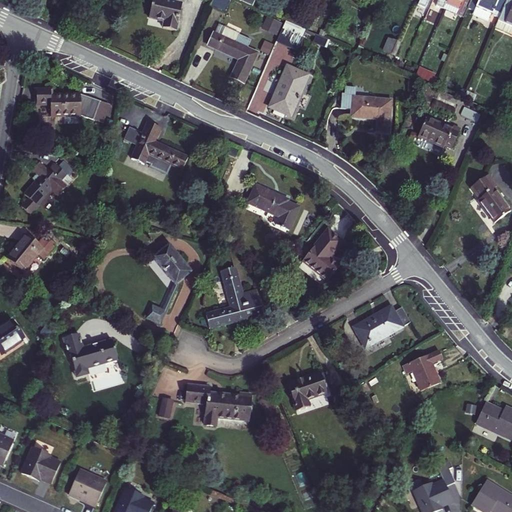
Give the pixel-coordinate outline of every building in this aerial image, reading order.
[(162,28),(175,31),(181,5),(167,2),(167,0),(153,0),(149,17),(164,20),(162,28)] [(213,0),(211,6),(226,12),(231,0),(213,0)] [(438,0),(435,8),(442,11),(446,0),(438,0)] [(454,0),(459,2),(458,5),(466,9),(469,0),(454,0)] [(469,0),(466,9),(473,12),(474,10),(478,0),(469,0)] [(478,0),(474,10),(492,17),(494,12),(500,15),(506,0),(478,0)] [(506,0),(500,15),(498,21),(494,29),(509,35),(511,27),(511,1),(509,0),(506,0)] [(262,5),(253,1),(250,7),(259,11),(262,5)] [(492,17),(474,10),(473,12),(472,16),(489,23),(492,17)] [(281,24),(267,18),(262,29),(276,35),(281,24)] [(277,42),(295,50),(304,30),(286,22),(277,42)] [(235,43),(214,33),(206,48),(238,63),(232,78),(242,82),(255,53),(246,49),(250,41),(239,35),(235,43)] [(273,45),(265,42),(261,51),(268,55),(273,45)] [(397,54),(386,50),(379,66),(390,70),(397,54)] [(287,69),(270,107),(291,117),(308,79),(287,69)] [(345,88),(344,96),(351,96),(355,97),(355,89),(345,88)] [(37,104),(51,104),(51,96),(53,96),(53,89),(37,89),(37,104)] [(476,96),(467,92),(464,100),(473,104),(476,96)] [(438,102),(455,109),(458,101),(441,94),(438,102)] [(341,109),(350,110),(351,96),(344,96),(342,95),(341,109)] [(51,118),(81,117),(81,96),(53,96),(51,96),(51,104),(51,118)] [(81,96),(81,117),(93,122),(100,103),(81,96)] [(355,97),(351,96),(350,110),(350,116),(378,118),(377,131),(389,132),(392,100),(355,97)] [(100,103),(93,122),(103,125),(110,107),(100,103)] [(47,116),(39,117),(39,129),(47,128),(47,116)] [(449,130),(426,119),(418,137),(442,148),(443,144),(453,148),(461,130),(451,126),(449,130)] [(137,147),(131,160),(144,166),(145,163),(150,166),(149,168),(166,176),(170,167),(182,172),(188,159),(154,143),(160,130),(147,124),(142,135),(137,147)] [(123,141),(137,147),(142,135),(129,128),(123,141)] [(60,181),(66,175),(59,168),(55,164),(49,171),(40,163),(33,171),(39,177),(24,193),(28,198),(21,206),(31,215),(39,206),(37,205),(51,190),(59,198),(68,188),(60,181)] [(63,163),(59,168),(66,175),(69,177),(73,172),(63,163)] [(491,176),(472,190),(480,200),(477,202),(495,225),(511,213),(494,190),(499,186),(491,176)] [(258,187),(250,204),(278,217),(275,225),(288,231),(298,207),(287,202),(288,200),(258,187)] [(327,280),(338,267),(330,260),(343,244),(329,233),(305,263),(327,280)] [(26,236),(7,259),(22,272),(36,256),(42,261),(54,248),(44,239),(38,246),(26,236)] [(170,249),(157,260),(176,283),(189,273),(170,249)] [(211,328),(262,314),(256,293),(240,298),(232,270),(222,273),(231,309),(208,315),(211,328)] [(166,312),(152,306),(146,320),(160,326),(166,312)] [(366,348),(403,328),(394,313),(391,307),(355,328),(366,348)] [(394,313),(403,328),(410,324),(402,308),(394,313)] [(11,321),(0,328),(0,351),(3,356),(25,341),(11,321)] [(47,341),(52,334),(44,327),(38,334),(47,341)] [(118,361),(112,342),(82,351),(78,336),(64,340),(68,355),(71,354),(78,380),(90,377),(88,370),(118,361)] [(441,359),(438,352),(403,368),(406,376),(412,373),(420,392),(440,383),(432,363),(441,359)] [(320,375),(287,386),(295,411),(309,406),(308,401),(326,395),(320,375)] [(188,404),(206,406),(207,396),(208,389),(190,387),(188,404)] [(240,400),(207,396),(206,406),(204,426),(216,428),(217,417),(249,421),(251,398),(241,397),(240,400)] [(268,398),(259,403),(268,419),(277,414),(268,398)] [(172,402),(162,400),(159,417),(169,419),(172,402)] [(493,431),(510,439),(511,435),(511,412),(503,408),(501,412),(485,404),(475,425),(492,433),(493,431)] [(476,407),(467,405),(466,414),(474,416),(476,407)] [(12,443),(0,437),(0,465),(1,466),(12,443)] [(144,453),(157,445),(152,438),(139,447),(144,453)] [(170,456),(161,443),(152,450),(161,462),(170,456)] [(48,456),(31,449),(20,476),(30,480),(32,477),(49,485),(58,465),(46,459),(48,456)] [(437,468),(444,485),(446,487),(454,483),(448,469),(451,467),(449,463),(437,468)] [(104,484),(78,473),(67,496),(93,508),(104,484)] [(446,487),(444,485),(432,490),(431,488),(415,495),(422,511),(436,511),(436,510),(452,502),(446,487)] [(502,496),(485,486),(473,508),(480,511),(511,511),(511,498),(503,494),(502,496)] [(142,498),(124,490),(113,511),(147,511),(150,505),(141,501),(142,498)]
